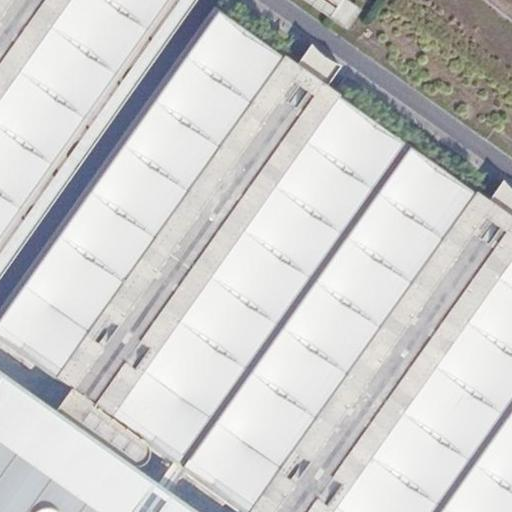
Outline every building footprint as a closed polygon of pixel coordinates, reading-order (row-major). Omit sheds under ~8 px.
[(0,0),(0,237),(167,0),(0,0)] [(437,511),(511,411),(511,240),(199,18),(0,298),(0,364),(60,408),(138,462),(208,511),(437,511)] [(511,218),(511,192),(497,184),(485,203),(511,218)] [(0,511),(168,511),(125,481),(47,426),(0,392),(0,511)] [(138,462),(60,408),(47,426),(125,481),(131,479),(136,475),(137,470),(138,462)] [(511,511),(511,411),(437,511),(511,511)]
